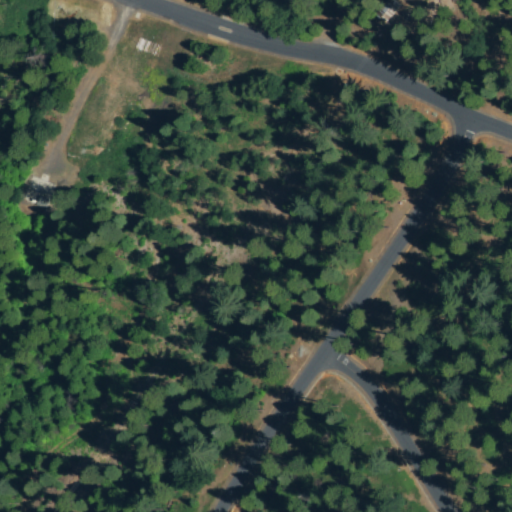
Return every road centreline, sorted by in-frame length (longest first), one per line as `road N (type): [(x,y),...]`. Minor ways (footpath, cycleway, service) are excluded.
road 1 (residential): [(476,117),(353,301),(324,362),(216,511)]
road 2 (residential): [(511,129),(352,61),(204,27),(136,0)]
road 3 (residential): [(324,362),(383,399),(453,511)]
